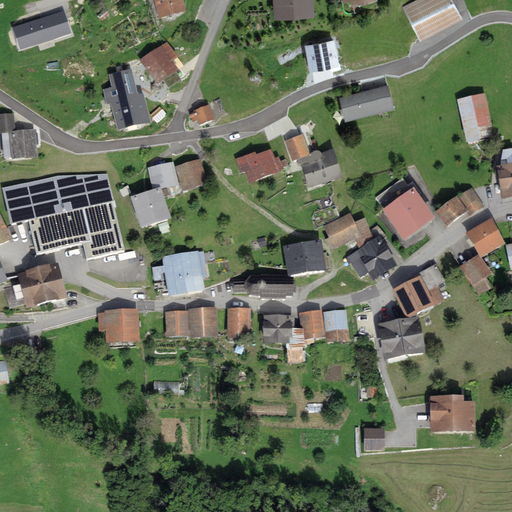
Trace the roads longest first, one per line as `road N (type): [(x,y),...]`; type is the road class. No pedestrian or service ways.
road 1 (residential): [(511,19),(473,26),(405,65),(331,83),(243,126),(171,138)]
road 2 (residential): [(171,138),(77,144),(0,97)]
road 3 (tertiary): [(130,305),(300,306)]
road 4 (tertiary): [(372,293),(459,231),(511,207)]
road 5 (residential): [(225,0),(171,138)]
road 6 (residential): [(9,245),(15,262),(66,263),(130,305)]
road 7 (residential): [(372,293),(400,423)]
